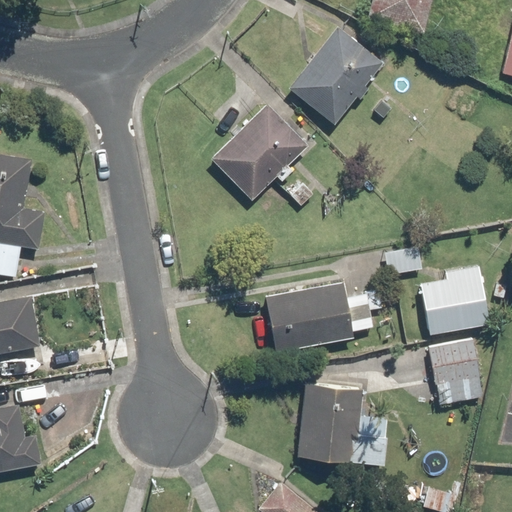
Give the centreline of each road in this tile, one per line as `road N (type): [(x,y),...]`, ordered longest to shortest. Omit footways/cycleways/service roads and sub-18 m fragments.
road 1 (residential): [(168,418),(100,63)]
road 2 (residential): [(100,63),(148,46),(208,0)]
